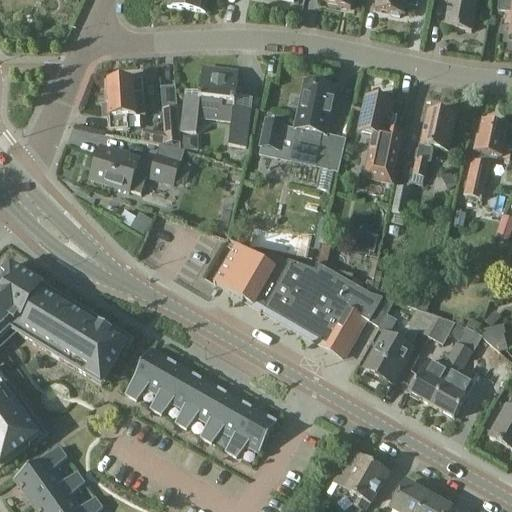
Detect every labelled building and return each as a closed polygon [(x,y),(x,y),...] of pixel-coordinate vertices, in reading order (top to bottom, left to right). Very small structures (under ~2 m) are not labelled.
[(210,0),(168,0),(167,11),(205,16),(207,1),(210,1),(210,0)] [(324,0),(324,7),(350,11),(351,0),(324,0)] [(417,0),(376,0),(375,13),(405,18),(408,0),(411,0),(417,1),(417,0)] [(449,0),(444,29),(471,34),(476,4),(477,3),(464,1),(464,0),(449,0)] [(511,0),(498,0),(497,15),(506,16),(505,28),(509,28),(508,40),(511,39),(511,0)] [(186,98),(181,133),(195,134),(196,121),(232,125),(229,148),(246,150),(250,112),(233,110),(235,98),(238,76),(202,72),(200,94),(199,99),(186,98)] [(108,107),(102,108),(102,121),(109,121),(110,133),(128,132),(127,120),(145,119),(143,82),(107,84),(108,107)] [(295,130),(291,154),(294,155),(293,165),(316,170),(321,148),(327,149),(331,129),(327,128),(335,91),(306,85),(298,122),(297,122),(295,130)] [(366,100),(359,136),(374,138),(365,180),(391,186),(402,137),(388,134),(394,107),(366,100)] [(181,145),(180,136),(180,135),(179,134),(180,130),(178,110),(161,112),(164,146),(179,145),(181,145)] [(418,149),(419,149),(412,179),(424,181),(425,182),(429,165),(431,165),(434,152),(448,155),(455,119),(429,113),(424,137),(421,137),(418,149)] [(278,152),(283,129),(283,127),(266,124),(261,148),(278,152)] [(473,157),(502,163),(508,131),(483,125),(479,142),(476,142),(473,157)] [(183,153),(184,153),(198,153),(198,138),(183,139),(183,153)] [(159,147),(156,158),(181,165),(184,153),(183,153),(180,152),(163,148),(159,147)] [(327,149),(322,171),(339,174),(344,152),(327,149)] [(100,152),(90,184),(127,195),(129,196),(130,193),(140,197),(146,178),(135,175),(139,164),(100,152)] [(181,165),(156,158),(149,181),(173,189),(181,165)] [(490,169),(472,164),(464,199),(481,203),(490,169)] [(412,179),(411,183),(415,188),(423,189),(424,181),(412,179)] [(150,199),(173,204),(176,191),(154,185),(150,199)] [(396,189),(391,215),(405,218),(411,192),(396,189)] [(124,214),(119,223),(130,229),(135,220),(124,214)] [(405,218),(391,215),(389,225),(403,228),(405,218)] [(494,241),(508,245),(511,232),(511,220),(503,217),(494,241)] [(358,234),(354,250),(374,255),(378,238),(358,234)] [(241,248),(215,288),(253,310),(254,308),(321,346),(320,349),(343,362),(365,324),(379,332),(394,306),(371,299),(326,273),(317,268),(315,274),(313,273),(231,241),(230,244),(241,248)] [(288,244),(283,260),(290,262),(295,247),(288,244)] [(10,268),(0,277),(0,318),(15,327),(23,314),(30,318),(37,307),(32,303),(42,287),(10,268)] [(11,334),(0,343),(0,350),(1,352),(2,351),(17,337),(19,338),(46,355),(75,307),(42,287),(32,303),(37,307),(30,318),(23,314),(15,327),(11,334)] [(414,293),(407,309),(426,316),(432,299),(414,293)] [(75,307),(46,355),(74,372),(103,324),(75,307)] [(427,317),(417,313),(408,329),(409,330),(418,335),(429,341),(440,321),(427,317)] [(0,318),(0,343),(11,334),(15,327),(0,318)] [(440,321),(429,341),(442,348),(448,338),(455,326),(440,321)] [(103,324),(74,372),(101,388),(130,340),(103,324)] [(455,326),(448,338),(459,344),(467,331),(466,330),(455,327),(455,326)] [(483,342),(503,337),(505,336),(503,328),(481,333),(483,342)] [(459,344),(458,346),(473,355),(482,340),(473,335),(467,331),(459,344)] [(386,338),(366,373),(391,387),(411,352),(409,351),(400,346),(386,338)] [(457,346),(444,368),(452,373),(460,378),(473,355),(465,350),(458,346),(457,346)] [(129,391),(124,398),(136,404),(141,398),(146,392),(157,398),(175,367),(159,358),(150,353),(129,391)] [(424,368),(408,397),(432,410),(452,373),(444,368),(442,372),(432,366),(424,368)] [(154,405),(149,412),(161,419),(166,412),(171,407),(182,413),(200,382),(184,372),(177,368),(175,367),(157,398),(154,405)] [(460,378),(452,373),(432,410),(454,422),(457,417),(466,400),(452,392),(460,378)] [(179,419),(174,426),(186,433),(191,426),(196,421),(207,427),(225,396),(209,387),(202,383),(200,382),(182,413),(179,419)] [(0,388),(0,429),(27,410),(7,384),(0,388)] [(204,433),(199,441),(211,447),(216,441),(221,435),(232,441),(250,410),(234,401),(227,397),(225,396),(207,427),(204,433)] [(27,410),(0,429),(0,468),(1,469),(46,436),(27,410)] [(229,448),(225,455),(236,461),(241,455),(246,449),(259,456),(277,425),(259,415),(252,411),(250,410),(232,441),(229,448)] [(511,414),(506,411),(488,442),(511,455),(511,414)] [(53,454),(14,482),(15,484),(32,508),(61,487),(52,474),(61,466),(67,460),(59,450),(53,454)] [(350,455),(334,485),(357,499),(352,507),(360,511),(363,511),(368,505),(370,506),(381,488),(375,485),(382,473),(350,455)] [(61,487),(32,508),(35,511),(79,511),(71,501),(70,499),(79,491),(85,486),(77,475),(71,480),(61,487)] [(420,511),(428,500),(405,486),(390,511),(420,511)] [(449,511),(428,500),(420,511),(449,511)] [(79,511),(102,511),(103,511),(95,501),(89,505),(79,511)]
